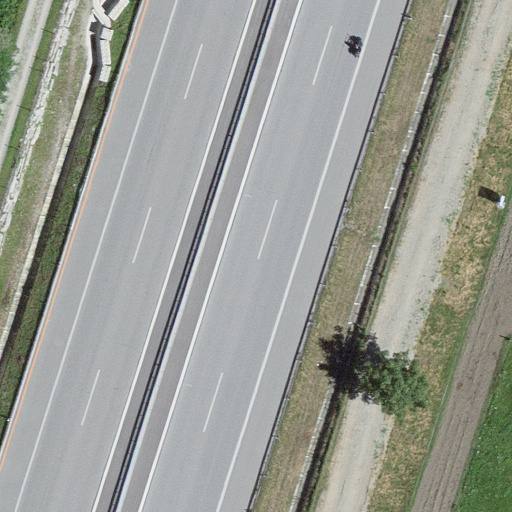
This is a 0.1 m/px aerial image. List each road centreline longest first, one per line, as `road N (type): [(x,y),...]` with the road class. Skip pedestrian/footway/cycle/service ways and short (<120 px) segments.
road 1 (track): [(495,0),(332,511)]
road 2 (motorway): [(218,0),(57,511)]
road 3 (motorway): [(176,511),(337,0)]
road 4 (track): [(0,132),(40,0)]
